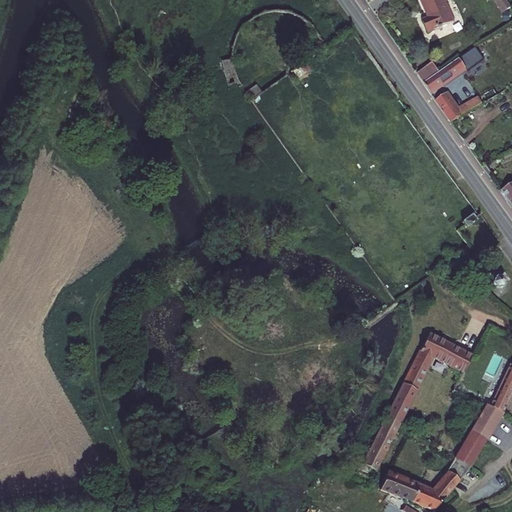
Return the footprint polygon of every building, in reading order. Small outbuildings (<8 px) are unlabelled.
[(445,0),(420,0),(426,12),(429,11),(432,16),(423,21),(429,34),(456,21),(445,0)] [(494,0),(502,14),(510,10),(505,0),(494,0)] [(431,66),(419,75),(436,98),(485,61),(475,47),(438,75),(431,66)] [(298,77),(308,68),(303,63),(293,72),(298,77)] [(246,92),(252,100),(261,93),(255,85),(246,92)] [(451,97),(440,103),(447,111),(457,125),(489,106),(485,99),(461,113),(451,97)] [(511,186),(502,193),(511,206),(511,186)] [(496,269),(483,278),(497,298),(508,290),(510,281),(503,271),(496,269)] [(386,409),(399,416),(432,350),(462,364),(470,348),(426,327),(386,409)] [(511,384),(511,359),(510,358),(489,399),(501,405),(511,384)] [(486,398),(454,457),(464,467),(471,459),(501,405),(489,399),(486,398)] [(399,416),(386,409),(361,459),(375,465),(399,416)] [(456,477),(464,467),(454,457),(446,467),(456,477)] [(386,467),(378,481),(388,486),(385,493),(417,511),(432,505),(456,477),(446,467),(428,487),(386,467)]
